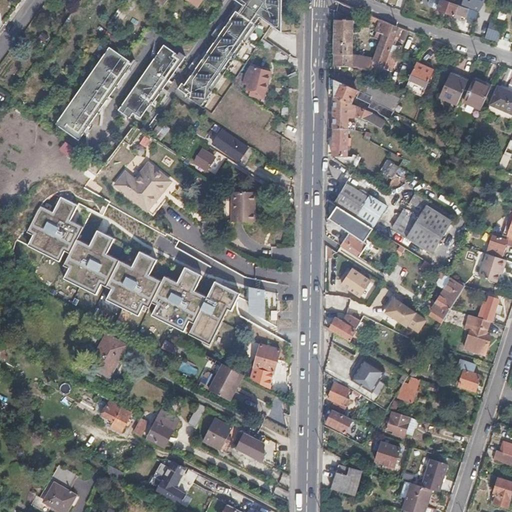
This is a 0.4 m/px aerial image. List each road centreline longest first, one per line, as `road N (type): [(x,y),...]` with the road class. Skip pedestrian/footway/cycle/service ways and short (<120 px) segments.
road 1 (primary): [(317,0),(307,511)]
road 2 (residential): [(511,56),(350,0)]
road 3 (residential): [(496,389),(457,511)]
